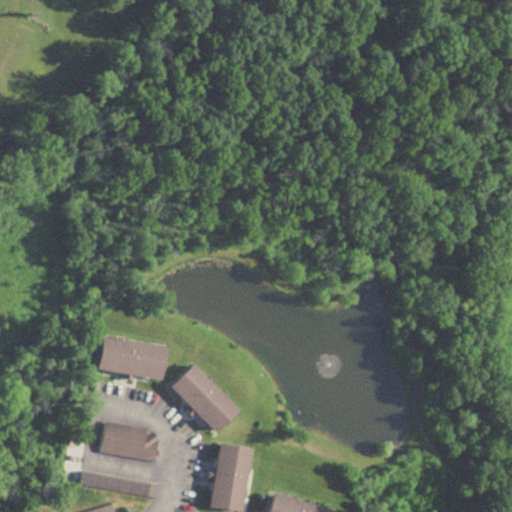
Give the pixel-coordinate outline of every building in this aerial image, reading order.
[(157,382),(90,369),(96,333),(164,346),(157,382)] [(211,432),(161,386),(187,359),(236,406),(211,432)] [(102,417),(96,449),(152,459),(158,427),(102,417)] [(77,470),(84,438),(71,435),(64,467),(77,470)] [(216,511),(200,508),(217,442),(253,451),(237,511),(216,511)] [(75,483),(77,470),(154,484),(152,496),(75,483)] [(258,511),(265,491),(330,511),(258,511)] [(70,511),(113,497),(118,511),(70,511)]
